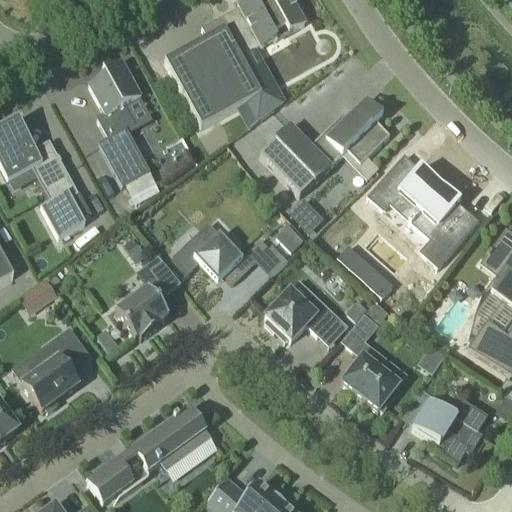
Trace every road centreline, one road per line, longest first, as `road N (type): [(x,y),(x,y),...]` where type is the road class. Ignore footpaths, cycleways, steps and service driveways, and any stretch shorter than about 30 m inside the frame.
road 1 (residential): [(187,377),(236,342),(358,442),(463,511)]
road 2 (unclassified): [(511,175),(421,90),(352,0)]
road 3 (residential): [(0,509),(187,377)]
road 4 (residential): [(187,377),(256,443),(349,511)]
road 5 (unclassified): [(10,67),(134,0)]
